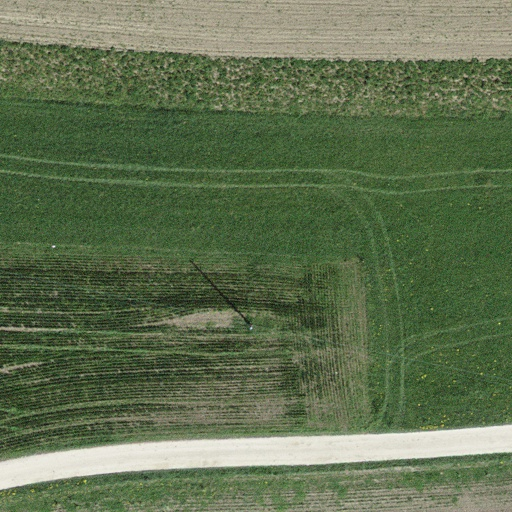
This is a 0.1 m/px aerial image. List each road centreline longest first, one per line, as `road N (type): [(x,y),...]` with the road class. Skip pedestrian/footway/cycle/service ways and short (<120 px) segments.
road 1 (unclassified): [(375,448),(0,479)]
road 2 (track): [(511,438),(375,448)]
